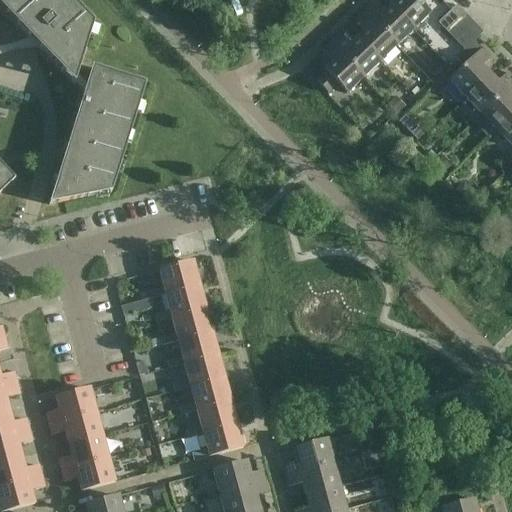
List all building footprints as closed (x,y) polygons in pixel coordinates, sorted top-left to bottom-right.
[(67,0),(0,0),(0,10),(73,86),(79,64),(92,25),(67,0)] [(397,0),(390,7),(413,31),(430,15),(429,14),(421,5),(426,0),(397,0)] [(372,5),(363,13),(397,47),(413,31),(390,7),(382,15),(372,5)] [(437,23),(446,32),(464,15),(456,6),(437,23)] [(365,30),(357,39),(380,63),(397,47),(363,13),(356,20),(365,30)] [(464,15),(446,32),(455,41),(473,24),(464,15)] [(473,24),(455,41),(463,50),(482,33),(473,24)] [(340,36),(331,44),(364,79),(380,63),(357,39),(350,46),(340,36)] [(473,41),(463,50),(454,59),(462,67),(448,81),(465,99),(490,75),(481,66),(490,58),(473,41)] [(364,79),(331,44),(323,52),(333,62),(324,71),(327,73),(317,82),(329,95),(339,85),(348,95),(364,79)] [(91,68),(48,206),(110,193),(144,85),(91,68)] [(490,75),(465,99),(481,115),(511,85),(511,77),(508,73),(497,83),(490,75)] [(496,131),(511,115),(511,85),(481,115),(472,124),(487,139),(496,131)] [(511,115),(496,131),(511,147),(511,115)] [(0,192),(14,179),(0,164),(0,192)] [(149,300),(165,296),(199,287),(193,263),(158,272),(163,289),(148,294),(149,300)] [(199,287),(165,296),(169,312),(154,316),(156,324),(171,320),(206,311),(199,287)] [(206,311),(171,320),(176,336),(160,340),(162,347),(177,343),(212,333),(206,311)] [(212,333),(177,343),(182,358),(166,363),(168,370),(184,366),(218,357),(212,333)] [(218,357),(184,366),(188,382),(172,386),(174,393),(190,389),(224,380),(218,357)] [(0,390),(16,386),(13,374),(0,377),(0,390)] [(224,380),(190,389),(194,405),(179,409),(181,416),(196,412),(231,403),(224,380)] [(16,386),(0,390),(0,414),(9,412),(5,399),(19,396),(16,386)] [(45,416),(48,428),(96,415),(89,391),(55,400),(59,413),(45,416)] [(231,403),(196,412),(200,428),(185,432),(187,440),(202,435),(237,426),(231,403)] [(9,412),(0,414),(0,439),(29,432),(26,421),(12,424),(9,412)] [(96,415),(48,428),(51,438),(65,434),(68,447),(102,437),(96,415)] [(237,426),(202,435),(207,451),(191,455),(193,462),(243,449),(237,426)] [(29,432),(0,439),(0,463),(21,458),(18,446),(31,442),(29,432)] [(58,463),(60,473),(108,460),(102,437),(68,447),(72,459),(58,463)] [(281,467),(284,477),(332,464),(326,441),(291,451),(295,463),(281,467)] [(21,458),(0,463),(0,488),(41,477),(38,467),(24,471),(21,458)] [(108,460),(60,473),(64,484),(77,481),(81,493),(115,484),(108,460)] [(212,473),(218,496),(266,483),(263,473),(249,477),(246,464),(212,473)] [(332,464),(284,477),(287,489),(301,485),(304,497),(339,487),(332,464)] [(41,477),(0,488),(0,511),(7,511),(34,505),(32,497),(30,493),(44,489),(41,477)] [(266,483),(218,496),(222,511),(251,511),(258,510),(255,499),(269,495),(266,483)] [(299,511),(342,511),(345,511),(341,497),(342,497),(339,487),(304,497),(308,510),(299,511)] [(122,511),(118,498),(85,507),(85,511),(122,511)] [(476,511),(473,501),(439,510),(439,511),(476,511)]
